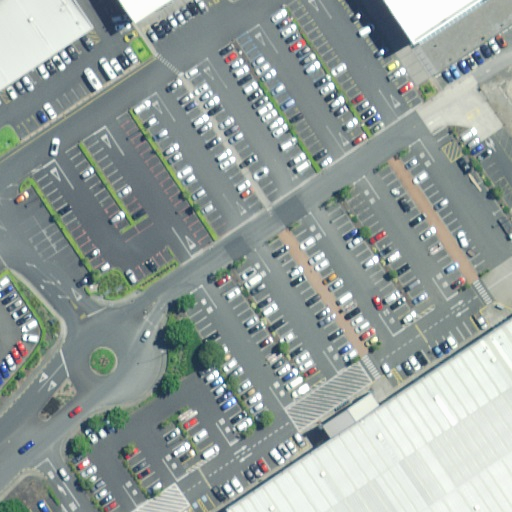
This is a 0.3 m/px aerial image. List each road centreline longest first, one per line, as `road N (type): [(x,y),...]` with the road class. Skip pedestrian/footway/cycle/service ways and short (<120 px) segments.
road 1 (unclassified): [(72,357),(87,332),(126,336),(136,354),(133,375),(118,389),(97,391)]
road 2 (unclassified): [(97,391),(0,475)]
